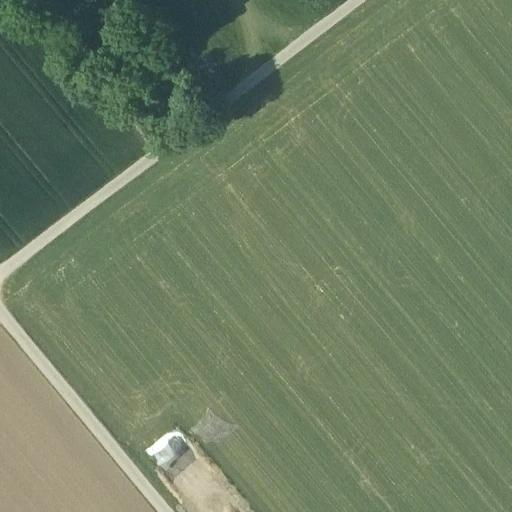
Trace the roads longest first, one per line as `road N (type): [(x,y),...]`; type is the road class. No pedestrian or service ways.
road 1 (track): [(354,0),(0,271)]
road 2 (track): [(0,316),(162,511)]
